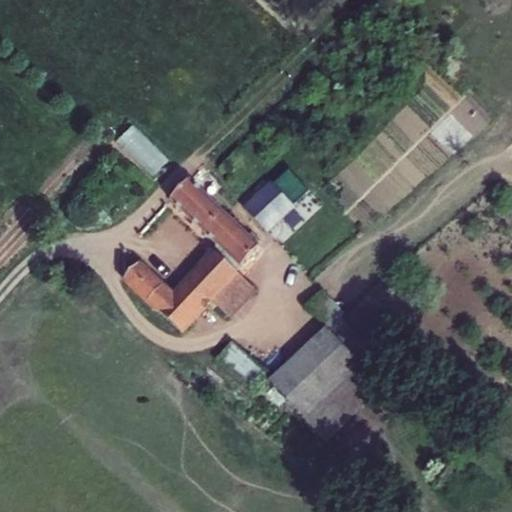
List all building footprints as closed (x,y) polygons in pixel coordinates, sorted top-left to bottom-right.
[(314,207),(320,200),(314,194),(316,191),(292,169),(264,201),(288,222),(307,201),(314,207)] [(277,234),(206,170),(187,191),(237,237),(192,286),(155,252),(140,267),(199,320),(228,287),(247,305),(270,280),(250,262),(277,234)] [(341,309),(351,299),(322,271),(312,282),(341,309)] [(269,376),(284,359),(251,331),(237,348),(269,376)] [(417,425),(362,369),(334,397),(389,452),(417,425)]
